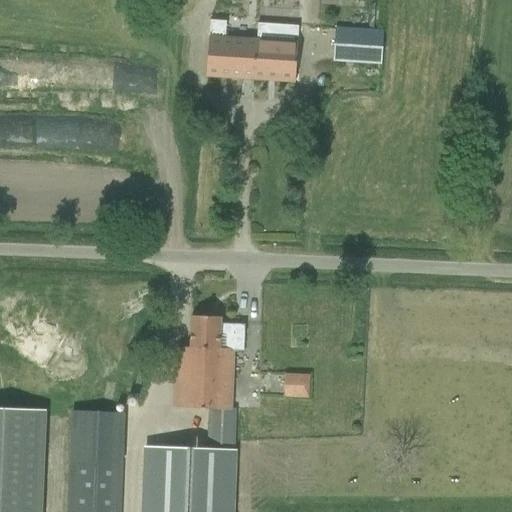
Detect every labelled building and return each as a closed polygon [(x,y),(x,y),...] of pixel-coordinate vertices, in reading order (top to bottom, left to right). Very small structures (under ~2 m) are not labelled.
[(206,58),(205,78),(295,84),(297,43),(294,43),(294,38),(298,38),(298,27),(256,24),(255,41),(224,39),(225,22),(209,21),(208,33),(212,33),(211,38),(208,38),(206,58)] [(332,63),(378,66),(381,67),(384,32),(335,28),(332,63)] [(145,511),(231,511),(234,442),(234,430),(235,410),(231,410),(233,352),(243,353),(244,327),(220,326),(220,318),(190,317),(189,349),(175,348),(174,368),(173,408),(210,409),(209,450),(172,448),(147,448),(146,497),(145,511)] [(274,373),(273,395),(298,396),(299,374),(274,373)] [(41,511),(45,410),(0,408),(0,511),(41,511)] [(71,413),(66,511),(119,511),(124,415),(71,413)]
